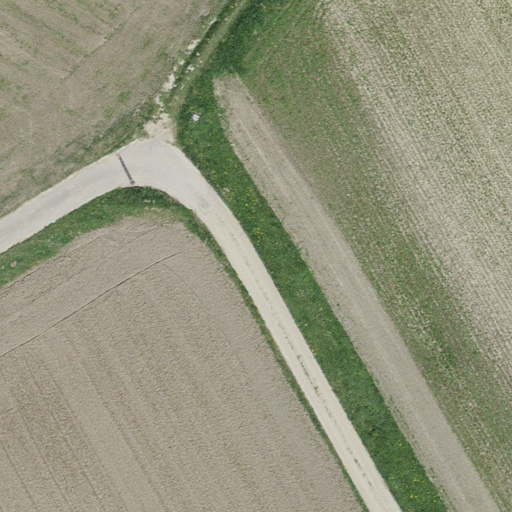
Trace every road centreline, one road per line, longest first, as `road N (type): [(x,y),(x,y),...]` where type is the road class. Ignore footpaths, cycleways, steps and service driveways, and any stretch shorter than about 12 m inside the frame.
road 1 (track): [(161,168),(364,511)]
road 2 (track): [(267,0),(161,168)]
road 3 (track): [(0,259),(161,168)]
